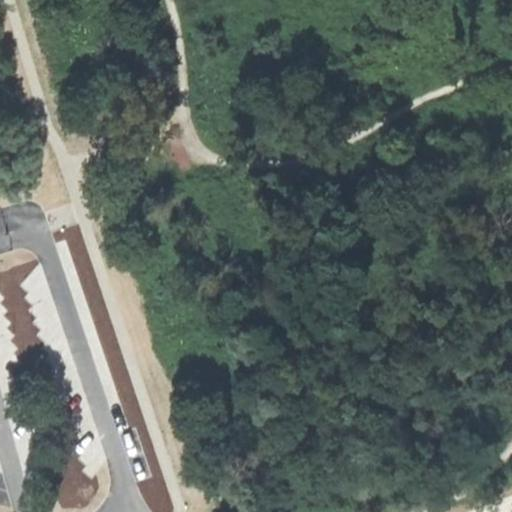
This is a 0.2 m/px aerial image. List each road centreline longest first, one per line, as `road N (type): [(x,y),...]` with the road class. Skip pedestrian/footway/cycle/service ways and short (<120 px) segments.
road 1 (track): [(79,215),(185,511)]
road 2 (track): [(6,0),(79,215),(34,221)]
